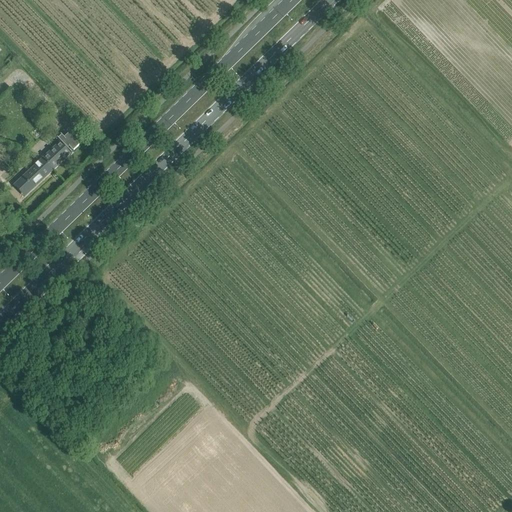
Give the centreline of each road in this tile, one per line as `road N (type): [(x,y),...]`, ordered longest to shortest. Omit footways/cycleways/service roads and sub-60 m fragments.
road 1 (primary): [(0,326),(332,0)]
road 2 (primary): [(293,0),(0,283)]
